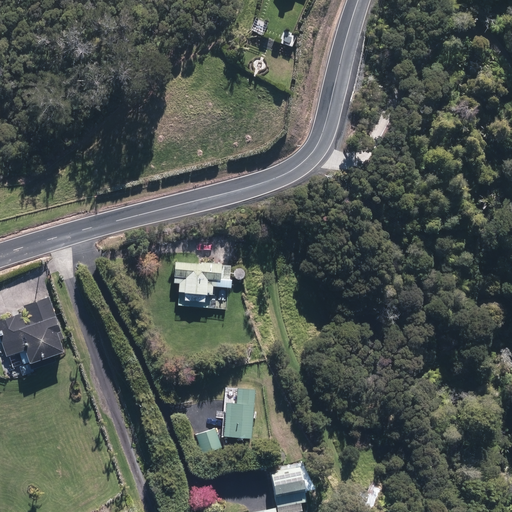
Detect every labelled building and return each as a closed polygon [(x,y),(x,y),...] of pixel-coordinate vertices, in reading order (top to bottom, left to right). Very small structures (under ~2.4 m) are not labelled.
[(263,36),(269,22),(258,17),(251,31),(263,36)] [(293,38),(286,35),(284,41),(290,44),(293,38)] [(223,263),(223,261),(177,257),(175,273),(187,274),(186,289),(186,297),(206,299),(206,291),(208,291),(209,276),(222,277),(223,263)] [(232,263),(223,263),(222,277),(230,278),(232,263)] [(238,281),(239,281),(241,281),(242,281),(244,280),(245,280),(246,279),(247,278),(248,277),(248,275),(248,274),(248,273),(248,271),(248,270),(247,269),(246,268),(245,267),(244,266),(243,266),(242,266),(240,265),(239,266),(238,266),(236,267),(235,267),(234,268),(234,270),(233,271),(233,272),(233,274),(233,275),(233,276),(234,277),(235,278),(236,279),(237,280),(238,281)] [(61,327),(50,295),(24,304),(28,317),(25,319),(22,311),(0,319),(0,333),(7,354),(20,350),(25,362),(29,360),(32,367),(57,359),(54,351),(65,348),(58,328),(61,327)] [(253,435),(256,387),(244,386),(243,401),(233,400),(231,433),(253,435)] [(222,445),(216,426),(197,433),(204,452),(222,445)] [(277,465),(279,465),(281,465),(282,464),(284,464),(285,463),(286,462),(287,460),(288,459),(288,457),(288,456),(288,454),(288,452),(287,451),(286,450),(285,448),(284,448),(282,447),(280,447),(279,446),(277,447),(276,447),(274,448),(273,449),(272,450),(271,451),(270,453),(270,454),(270,456),(270,457),(270,459),(271,460),(272,462),(273,463),(274,464),(276,464),(277,465)] [(266,458),(259,459),(261,468),(268,467),(266,458)] [(271,470),(278,505),(308,499),(300,464),(271,470)]
